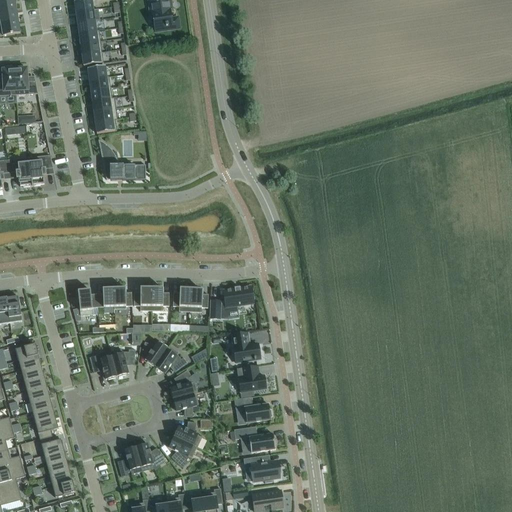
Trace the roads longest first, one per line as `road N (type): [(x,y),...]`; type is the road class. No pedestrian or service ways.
road 1 (tertiary): [(318,511),(283,266)]
road 2 (residential): [(38,279),(283,266)]
road 3 (residential): [(84,448),(161,428),(152,386),(72,406)]
road 4 (residential): [(81,199),(177,198),(245,166)]
road 5 (tertiary): [(245,166),(226,114),(209,0)]
road 6 (residential): [(51,47),(81,199)]
road 7 (residential): [(72,406),(38,279)]
